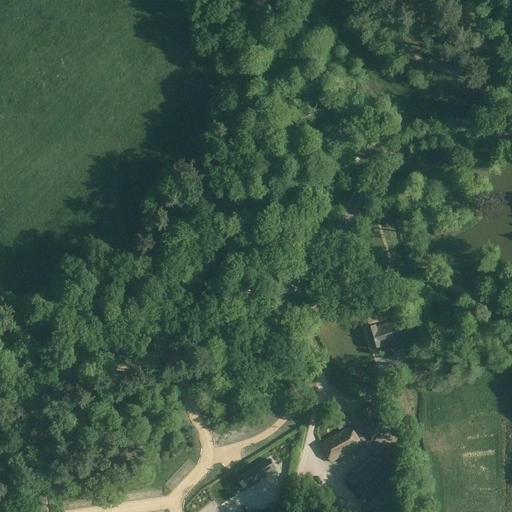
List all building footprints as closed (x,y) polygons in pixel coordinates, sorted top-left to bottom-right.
[(399,319),(367,328),(373,349),(405,339),(399,319)] [(427,365),(414,368),(416,377),(429,375),(427,365)] [(459,377),(449,380),(451,386),(461,384),(459,377)] [(441,385),(434,384),(432,392),(439,393),(441,385)] [(385,403),(378,407),(391,433),(397,430),(385,403)] [(374,407),(357,415),(370,440),(387,431),(374,407)] [(346,416),(336,422),(339,429),(350,423),(346,416)] [(352,426),(321,443),(331,462),(362,445),(352,426)] [(388,445),(348,479),(363,497),(403,463),(388,445)] [(269,459),(243,477),(250,488),(262,480),(261,477),(275,468),(269,459)] [(387,486),(363,507),(366,511),(391,511),(402,503),(387,486)] [(274,503),(269,507),(272,511),(278,508),(274,503)]
